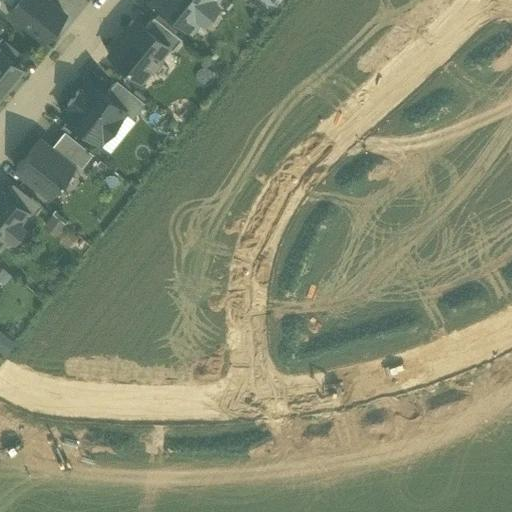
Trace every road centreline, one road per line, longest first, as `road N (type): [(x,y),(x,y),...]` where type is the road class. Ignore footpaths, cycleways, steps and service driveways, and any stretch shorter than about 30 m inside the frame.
road 1 (residential): [(253,405),(249,275),(281,195),(321,148),(487,0)]
road 2 (residential): [(253,405),(378,386),(511,335)]
road 3 (residential): [(0,370),(89,407),(253,405)]
road 4 (residential): [(110,0),(0,139)]
